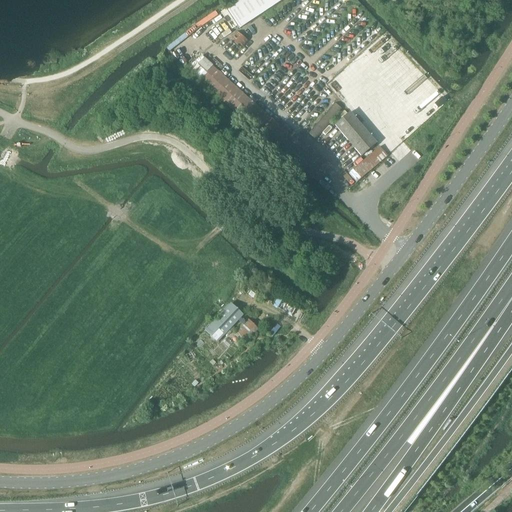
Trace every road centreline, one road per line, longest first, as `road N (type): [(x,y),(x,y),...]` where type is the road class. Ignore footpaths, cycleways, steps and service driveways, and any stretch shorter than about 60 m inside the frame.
road 1 (tertiary): [(0,481),(139,468),(254,414),(324,352),(511,107)]
road 2 (motorway): [(511,168),(372,351),(276,442),(150,498),(0,510)]
road 3 (motorway): [(511,240),(309,511)]
road 4 (motorway): [(340,511),(511,284)]
road 5 (motorway): [(370,511),(511,308)]
road 6 (trunk): [(388,511),(511,348)]
